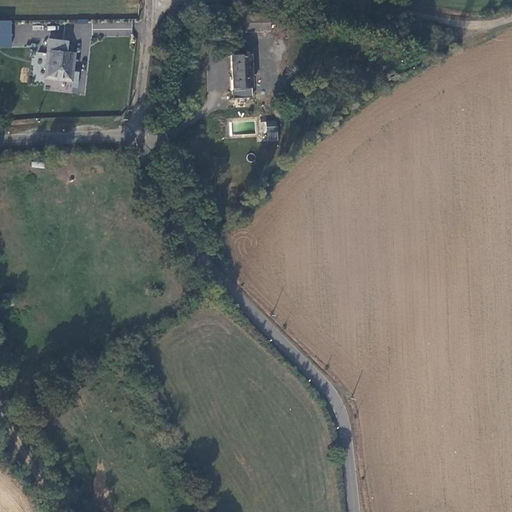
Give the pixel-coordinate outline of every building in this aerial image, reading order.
[(306,13),(306,6),(283,7),(283,15),(306,13)] [(270,31),(269,14),(234,15),(235,32),(270,31)] [(0,20),(0,34),(10,34),(10,20),(0,20)] [(64,41),(49,39),(45,78),(71,81),(74,52),(63,51),(64,41)] [(252,87),(250,54),(230,55),(232,87),(252,87)] [(276,121),(266,122),(267,131),(277,131),(276,121)]
